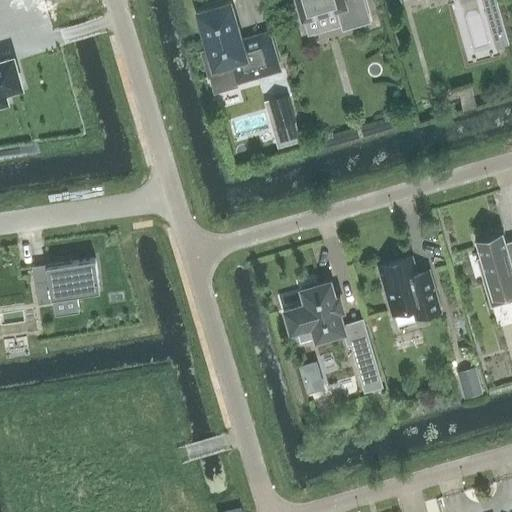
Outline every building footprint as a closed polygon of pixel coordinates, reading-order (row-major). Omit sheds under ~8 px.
[(268,31),(242,39),(231,0),(223,2),(222,0),(203,5),(204,8),(196,10),(207,49),(201,50),(208,75),(232,68),(236,82),(279,69),(268,31)] [(343,29),(369,21),(363,0),(296,0),(302,18),(337,8),(343,29)] [(0,102),(7,101),(4,92),(21,87),(13,58),(0,61),(0,102)] [(275,127),(295,122),(288,94),(268,100),(275,127)] [(511,262),(503,230),(475,239),(492,298),(511,292),(511,262)] [(411,257),(379,266),(392,314),(412,308),(415,318),(441,311),(429,270),(428,270),(416,273),(411,257)] [(48,279),(34,281),(38,304),(53,302),(52,297),(100,290),(95,258),(46,266),(48,279)] [(311,324),(316,339),(344,331),(338,310),(342,309),(339,296),(334,297),(329,280),(316,284),(315,280),(303,283),(304,288),(301,288),(305,303),(285,309),(291,330),(311,324)] [(350,342),(364,390),(381,385),(367,337),(350,342)] [(480,366),(463,368),(466,394),(483,391),(480,366)] [(42,425),(26,456),(110,501),(113,511),(147,511),(143,496),(147,495),(137,463),(133,465),(128,447),(100,456),(42,425)]
